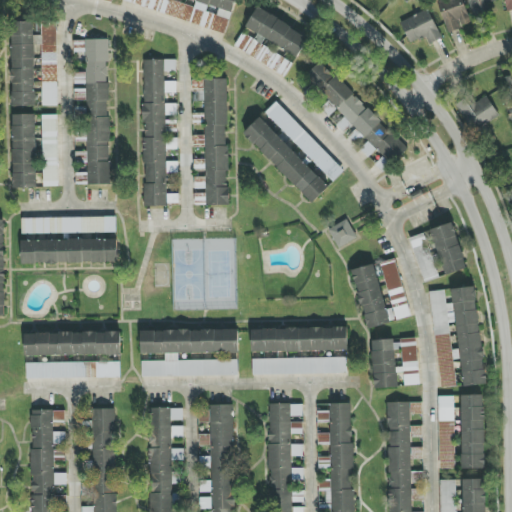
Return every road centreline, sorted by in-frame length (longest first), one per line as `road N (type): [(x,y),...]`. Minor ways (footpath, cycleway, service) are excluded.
road 1 (tertiary): [(291,0),(401,96),(475,225),(502,335),(508,511)]
road 2 (tertiary): [(511,274),(490,204),(448,123),(419,84),(329,0)]
road 3 (residential): [(401,96),(511,48)]
